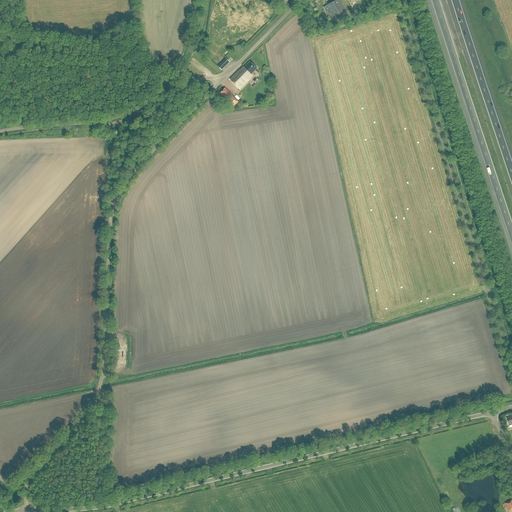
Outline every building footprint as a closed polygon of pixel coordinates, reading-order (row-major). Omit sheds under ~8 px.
[(349,16),(341,0),(336,0),(326,5),(334,23),(349,16)] [(260,27),(247,39),(250,42),(263,30),(260,27)] [(226,58),(218,66),(222,70),(230,62),(226,58)] [(230,79),(240,89),(253,75),(252,74),(258,68),(249,61),(240,70),(239,69),(230,79)] [(220,93),(221,93),(234,107),(239,102),(226,88),(220,93)]
